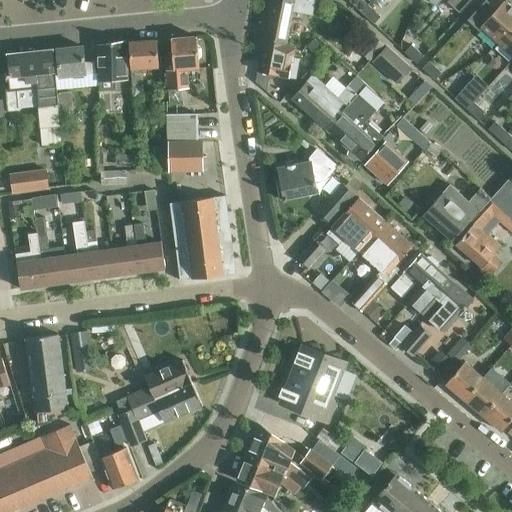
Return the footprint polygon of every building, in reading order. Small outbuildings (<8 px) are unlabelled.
[(285,45),(296,49),(285,43),(292,12),(312,17),(315,0),(272,0),(264,40),(285,45)] [(362,0),(350,0),(349,2),(362,13),(369,5),(362,0)] [(448,0),(447,2),(459,13),(470,0),(448,0)] [(486,0),(485,0),(467,20),(479,31),(481,29),(490,37),(511,13),(511,7),(505,0),(496,9),(486,0)] [(369,5),(362,13),(374,24),(381,17),(369,5)] [(511,13),(490,37),(510,56),(511,53),(511,13)] [(172,57),(166,57),(168,90),(189,89),(187,70),(199,69),(199,61),(202,56),(201,48),(197,45),(197,37),(171,39),(172,57)] [(360,52),(370,61),(384,46),(373,37),(360,52)] [(131,75),(133,102),(144,102),(143,74),(146,74),(145,69),(159,68),(157,40),(129,42),(131,75)] [(294,59),(296,49),(285,45),(264,40),(258,72),(256,82),(267,92),(270,78),(273,79),(274,75),(296,79),(299,59),(294,59)] [(99,45),(99,63),(99,82),(127,79),(125,42),(99,45)] [(405,53),(418,64),(425,57),(412,45),(405,53)] [(99,82),(99,63),(85,64),(83,47),(57,50),(60,77),(85,75),(87,85),(99,84),(99,82)] [(373,63),(398,85),(411,70),(386,48),(373,63)] [(58,111),(58,95),(53,50),(7,55),(9,75),(7,75),(8,79),(10,93),(5,93),(7,112),(18,110),(16,92),(36,90),(38,109),(44,108),(46,128),(29,129),(12,127),(10,155),(31,156),(31,147),(48,145),(48,147),(62,145),(58,111)] [(430,62),(423,69),(436,81),(443,73),(430,62)] [(326,130),(358,95),(366,85),(352,73),(343,82),(348,87),(338,97),(313,75),(292,98),(326,130)] [(442,86),(454,98),(461,90),(449,79),(442,86)] [(461,90),(454,98),(467,109),(474,101),(461,90)] [(58,95),(58,111),(72,110),(70,94),(58,95)] [(358,95),(326,130),(349,150),(347,155),(353,160),(357,157),(361,160),(382,136),(366,123),(376,111),(358,95)] [(167,118),(167,143),(198,142),(198,118),(167,118)] [(424,150),(431,143),(406,120),(399,127),(424,150)] [(491,131),(503,143),(510,135),(498,124),(491,131)] [(511,136),(510,135),(503,143),(511,150),(511,136)] [(387,139),(365,164),(388,184),(407,162),(388,144),(390,142),(387,139)] [(198,142),(167,143),(168,169),(202,167),(202,142),(198,142)] [(431,143),(424,150),(426,149),(435,158),(441,152),(431,143)] [(148,148),(150,173),(164,172),(161,147),(148,148)] [(116,156),(116,168),(133,167),(132,155),(116,156)] [(280,182),(276,183),(280,199),(317,192),(315,183),(327,170),(314,159),(311,163),(310,162),(278,168),(280,182)] [(0,161),(0,190),(9,190),(7,161),(0,161)] [(47,166),(10,171),(13,191),(49,187),(47,166)] [(101,172),(102,185),(127,184),(126,171),(101,172)] [(318,212),(330,223),(355,195),(342,184),(318,212)] [(472,221),(491,199),(481,189),(469,203),(450,186),(423,216),(452,241),(470,220),(472,221)] [(64,194),(66,214),(75,213),(73,193),(64,194)] [(142,195),(145,217),(156,216),(153,193),(142,195)] [(170,203),(180,280),(235,273),(225,196),(170,203)] [(359,252),(385,223),(358,199),(332,228),(359,252)] [(511,217),(491,199),(472,221),(471,222),(474,225),(456,244),(482,268),(500,247),(481,230),(494,216),(511,232),(511,217)] [(45,285),(38,239),(32,200),(18,203),(20,217),(26,216),(32,260),(17,263),(20,289),(45,285)] [(69,282),(93,279),(84,221),(73,223),(78,254),(65,256),(69,282)] [(116,275),(113,249),(98,251),(95,231),(86,232),(85,221),(84,221),(93,279),(116,275)] [(385,223),(359,252),(379,271),(351,302),(360,311),(398,269),(394,266),(411,246),(385,223)] [(136,246),(140,272),(165,268),(161,242),(146,244),(143,224),(135,225),(137,238),(138,245),(136,246)] [(127,239),(137,238),(135,225),(125,226),(127,239)] [(48,236),(38,238),(38,239),(45,285),(69,282),(65,256),(51,258),(48,236)] [(298,259),(308,268),(324,250),(314,241),(298,259)] [(116,275),(140,272),(136,246),(113,249),(116,275)] [(420,279),(425,283),(438,269),(421,254),(391,288),(403,299),(420,279)] [(432,296),(439,302),(455,284),(438,269),(425,283),(416,293),(426,302),(432,296)] [(455,284),(439,302),(426,317),(444,333),(473,300),(455,284)] [(401,345),(413,356),(429,336),(418,325),(401,345)] [(71,334),(76,373),(93,371),(87,332),(71,334)] [(38,426),(68,415),(58,334),(25,339),(35,413),(37,412),(38,426)] [(457,363),(472,346),(462,338),(447,354),(457,363)] [(330,397),(344,363),(312,350),(310,356),(301,352),(281,402),(327,421),(335,399),(330,397)] [(451,361),(440,351),(427,365),(439,375),(451,361)] [(0,358),(0,386),(10,384),(2,358),(0,358)] [(118,415),(192,382),(182,360),(144,376),(149,386),(114,400),(120,412),(117,413),(118,415)] [(464,400),(483,378),(465,363),(445,384),(464,400)] [(415,415),(425,404),(388,374),(378,385),(415,415)] [(482,416),(507,387),(498,380),(492,386),(483,378),(464,400),(482,416)] [(117,414),(128,440),(130,446),(146,440),(138,420),(155,413),(153,408),(158,406),(165,421),(202,405),(192,382),(118,415),(117,413),(117,414)] [(507,387),(482,416),(502,432),(511,420),(511,402),(505,397),(511,390),(507,387)] [(339,440),(346,427),(335,421),(328,433),(339,440)] [(0,511),(9,511),(92,478),(89,472),(79,446),(69,425),(42,437),(47,449),(0,469),(0,511)] [(124,442),(128,440),(121,425),(110,429),(118,450),(99,457),(112,488),(138,478),(124,442)] [(246,458),(284,475),(293,451),(259,425),(246,458)] [(300,464),(321,480),(331,465),(310,450),(300,464)] [(301,488),(284,475),(246,458),(237,480),(269,493),(276,476),(279,477),(286,482),(284,485),(296,494),(301,488)] [(383,511),(395,511),(415,489),(397,474),(373,503),(383,511)] [(243,511),(268,511),(262,506),(266,496),(236,483),(227,505),(243,511)] [(425,511),(432,504),(415,489),(395,511),(425,511)] [(140,511),(183,511),(187,505),(170,498),(164,511),(145,511),(143,511),(140,511)]
